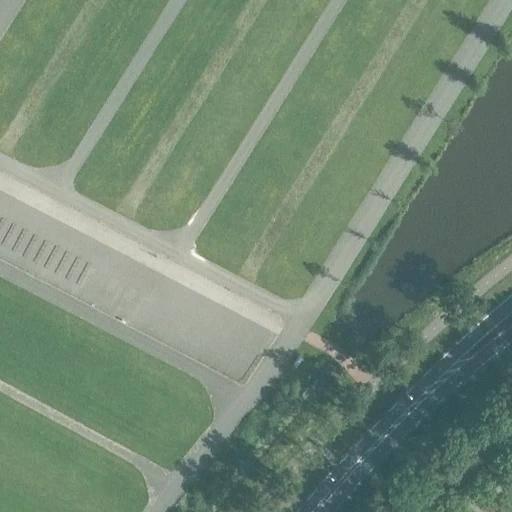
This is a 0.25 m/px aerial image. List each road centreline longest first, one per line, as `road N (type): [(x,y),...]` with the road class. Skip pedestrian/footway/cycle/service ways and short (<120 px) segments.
road 1 (primary): [(511,302),(475,330),(366,451)]
road 2 (primary): [(366,451),(511,334)]
